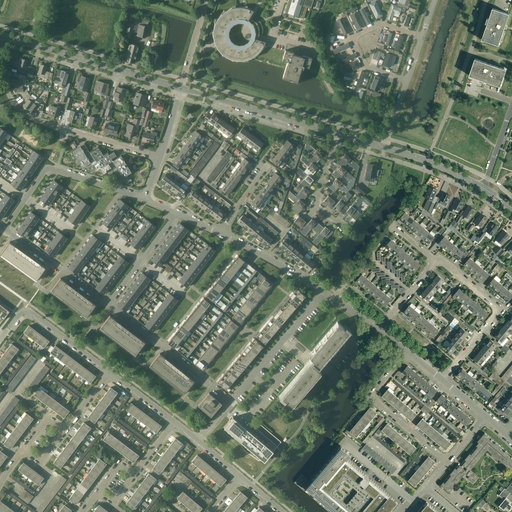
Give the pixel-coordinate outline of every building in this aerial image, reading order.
[(288,0),(284,13),(288,14),(303,19),(307,8),(311,9),(313,0),(288,0)] [(374,17),(380,14),(375,3),(369,5),(374,17)] [(397,18),(399,11),(395,10),(396,7),(391,5),(386,20),(391,21),(392,16),(397,18)] [(213,29),(211,30),(212,34),(214,41),(215,46),(216,47),(218,50),(225,59),(227,58),(233,61),(236,63),(237,61),(248,62),(248,59),(259,56),(258,54),(266,46),(264,45),(265,44),(264,44),(265,42),(254,39),(254,36),(254,33),(254,29),(252,26),(250,23),(247,21),(253,11),(250,9),(248,9),(247,8),(247,6),(244,6),(241,7),(239,7),(236,8),(235,6),(232,8),(226,11),(224,10),(222,13),(218,19),(215,19),(215,22),(213,29)] [(492,8),(487,24),(482,39),(499,45),(505,27),(509,14),(492,8)] [(366,25),(370,24),(362,9),(359,10),(366,25)] [(363,26),(357,12),(349,16),(355,30),(363,26)] [(131,35),(136,36),(139,25),(147,27),(149,21),(129,17),(127,26),(128,26),(125,37),(130,38),(131,35)] [(343,36),(348,33),(341,18),(336,20),(343,36)] [(139,25),(136,36),(145,38),(147,27),(139,25)] [(335,37),(327,34),(325,40),(333,43),(335,37)] [(398,51),(402,36),(397,35),(393,49),(398,51)] [(349,47),(347,43),(333,49),(335,53),(349,47)] [(125,60),(130,62),(134,45),(129,44),(127,51),(126,51),(125,54),(127,54),(125,60)] [(139,46),(134,45),(130,62),(135,63),(136,59),(137,57),(136,56),(139,46)] [(287,62),(285,68),(282,78),(299,83),(304,67),(309,68),(312,58),(303,55),(302,57),(293,54),(294,53),(285,50),(282,60),(287,62)] [(374,51),(371,59),(377,61),(379,56),(382,57),(383,54),(374,51)] [(340,65),(355,58),(353,53),(338,60),(340,65)] [(381,65),(385,67),(390,54),(386,53),(381,65)] [(21,61),(18,71),(33,75),(35,68),(26,65),(27,61),(25,60),(25,59),(24,59),(21,58),(20,60),(21,61)] [(505,72),(503,71),(504,69),(501,68),(482,61),(475,58),(469,75),(495,85),(496,83),(501,84),(505,72)] [(346,74),(359,68),(356,61),(342,66),(346,74)] [(40,66),(37,76),(51,80),(53,73),(45,71),(47,66),(44,66),(44,65),(43,64),(40,63),(39,66),(40,66)] [(56,77),(54,83),(57,84),(66,86),(67,83),(68,83),(70,73),(61,71),(59,77),(56,77)] [(356,86),(365,88),(369,74),(360,72),(356,86)] [(14,87),(26,85),(25,79),(26,76),(19,74),(18,80),(15,80),(13,80),(12,84),(12,85),(14,84),(14,87)] [(78,77),(77,81),(80,82),(77,89),(87,92),(88,86),(90,79),(81,76),(81,77),(78,77)] [(378,92),(381,80),(374,78),(370,90),(378,92)] [(96,87),(95,91),(102,93),(102,94),(106,96),(108,89),(107,88),(108,84),(99,82),(97,88),(96,87)] [(27,91),(26,85),(14,87),(15,90),(13,90),(13,91),(15,94),(17,93),(20,93),(23,97),(29,94),(27,91)] [(118,87),(114,100),(122,102),(126,90),(118,87)] [(136,93),(133,104),(144,107),(146,101),(144,101),(146,95),(136,93)] [(31,96),(29,94),(23,97),(26,102),(24,105),(23,105),(25,109),(26,108),(28,110),(36,100),(31,96)] [(41,104),(36,100),(28,110),(31,111),(30,113),(34,114),(35,112),(36,110),(42,111),(44,105),(41,104)] [(154,100),(151,108),(162,111),(162,110),(163,110),(164,107),(163,107),(164,103),(154,100)] [(50,106),(48,115),(54,117),(55,116),(58,117),(61,107),(57,106),(57,108),(50,106)] [(71,111),(68,121),(75,123),(78,113),(71,111)] [(213,125),(219,118),(214,114),(212,116),(209,113),(203,120),(207,123),(209,121),(213,125)] [(90,116),(87,127),(95,129),(98,118),(90,116)] [(219,118),(213,125),(218,129),(224,122),(219,118)] [(134,119),(133,121),(132,125),(128,124),(124,135),(132,138),(134,130),(137,131),(139,123),(140,121),(134,119)] [(229,125),(224,122),(218,129),(224,132),(229,125)] [(106,124),(104,131),(109,133),(109,132),(116,134),(118,127),(106,124)] [(229,125),(224,132),(229,136),(234,129),(229,125)] [(0,128),(0,135),(5,139),(8,134),(0,128)] [(237,135),(242,139),(248,132),(242,128),(237,135)] [(144,132),(142,141),(142,142),(146,143),(146,142),(147,142),(150,143),(152,144),(153,140),(155,140),(157,133),(152,131),(151,134),(144,132)] [(195,131),(192,136),(199,141),(202,137),(203,137),(204,138),(206,135),(201,131),(199,134),(195,131)] [(253,136),(248,132),(242,139),(247,143),(253,136)] [(195,147),(199,141),(192,136),(188,141),(195,147)] [(253,136),(247,143),(252,147),(258,140),(253,136)] [(263,143),(258,140),(252,147),(258,151),(263,143)] [(287,141),(283,146),(290,151),(294,146),(298,149),(301,150),(302,147),(294,140),(291,144),(287,141)] [(191,152),(195,147),(188,141),(184,146),(191,152)] [(312,155),(308,160),(315,165),(320,158),(322,155),(306,142),(304,148),(312,155)] [(111,159),(116,156),(114,152),(109,155),(107,152),(103,155),(98,147),(90,152),(84,143),(72,151),(82,168),(91,163),(92,165),(87,168),(89,172),(94,169),(96,171),(100,169),(105,177),(114,172),(119,181),(132,173),(121,156),(113,161),(111,159)] [(187,157),(191,152),(184,146),(180,151),(187,157)] [(283,146),(279,151),(287,156),(289,157),(292,153),(290,151),(283,146)] [(33,150),(29,155),(39,162),(43,157),(33,150)] [(183,162),(187,157),(180,151),(176,156),(183,162)] [(279,151),(275,156),(283,161),(287,156),(279,151)] [(242,161),(240,164),(247,169),(251,164),(247,161),(248,158),(242,154),(240,156),(242,158),(241,160),(242,161)] [(308,167),(304,172),(310,177),(316,170),(318,168),(315,165),(308,160),(302,154),(300,160),(308,167)] [(342,156),(336,163),(340,167),(343,168),(347,164),(347,163),(357,172),(359,166),(351,159),(350,159),(345,154),(343,157),(342,156)] [(27,161),(36,167),(39,162),(29,155),(29,156),(31,157),(28,161),(27,161)] [(180,167),(183,162),(176,156),(172,162),(180,167)] [(275,156),(272,161),(279,166),(283,161),(275,156)] [(27,161),(24,165),(33,172),(36,167),(27,161)] [(239,166),(236,169),(243,174),(247,169),(240,164),(238,162),(237,164),(239,166)] [(366,176),(365,180),(370,181),(370,177),(374,178),(377,166),(368,164),(366,176)] [(20,169),(20,170),(30,176),(33,172),(24,165),(21,170),(20,169)] [(300,184),(306,190),(312,183),(311,182),(313,180),(310,177),(304,172),(298,167),(296,172),(304,179),(300,184)] [(338,168),(332,175),(336,179),(338,180),(342,176),(350,182),(353,178),(343,168),(340,167),(338,169),(338,168)] [(236,169),(232,174),(240,179),(243,174),(236,169)] [(20,170),(17,174),(27,181),(30,176),(20,170)] [(275,173),(271,178),(278,183),(282,178),(275,173)] [(14,179),(13,179),(23,186),(27,181),(17,174),(18,175),(15,179),(14,179)] [(232,174),(229,179),(236,184),(240,179),(232,174)] [(160,182),(165,186),(171,178),(166,175),(160,182)] [(176,182),(171,178),(165,186),(170,189),(176,182)] [(271,178),(267,183),(274,188),(278,183),(271,178)] [(10,184),(20,191),(23,186),(13,179),(10,184)] [(225,184),(232,189),(236,184),(229,179),(225,184)] [(334,180),(328,187),(334,193),(338,187),(346,194),(347,192),(349,190),(338,180),(336,179),(334,181),(334,180)] [(54,180),(50,185),(58,191),(62,186),(54,180)] [(175,193),(181,186),(176,182),(170,189),(175,193)] [(218,191),(223,195),(225,192),(228,194),(232,189),(225,184),(223,182),(222,185),(223,186),(221,189),(220,188),(218,191)] [(267,183),(263,188),(270,193),(272,195),(274,193),(272,191),(274,188),(267,183)] [(300,191),(296,196),(302,202),(308,195),(307,194),(309,192),(306,190),(300,184),(299,184),(296,188),(300,191)] [(50,185),(47,190),(55,196),(58,191),(50,185)] [(186,190),(181,186),(175,193),(180,197),(186,190)] [(430,187),(425,198),(432,201),(437,190),(430,187)] [(263,188),(259,193),(266,198),(270,193),(263,188)] [(44,194),(52,200),(55,196),(47,190),(44,194)] [(188,198),(194,201),(199,194),(194,191),(188,198)] [(302,202),(296,196),(290,191),(288,197),(296,204),(291,209),(298,214),(304,207),(303,207),(305,204),(302,202)] [(337,204),(335,207),(337,208),(336,209),(343,215),(347,212),(349,209),(344,205),(351,195),(347,192),(346,194),(341,199),(337,204)] [(259,193),(255,198),(263,204),(266,198),(259,193)] [(440,199),(438,202),(441,203),(442,201),(447,203),(450,196),(443,193),(440,199)] [(48,205),(52,200),(44,194),(40,199),(48,205)] [(204,198),(199,194),(194,201),(199,205),(204,198)] [(6,195),(2,200),(10,205),(14,200),(6,195)] [(349,209),(347,212),(349,213),(348,214),(355,220),(360,214),(355,209),(364,198),(360,195),(349,209)] [(328,196),(323,202),(327,205),(327,206),(332,210),(335,207),(337,204),(341,199),(339,196),(334,201),(328,196)] [(204,198),(199,205),(204,209),(209,202),(204,198)] [(252,204),(250,207),(255,211),(258,208),(259,209),(263,204),(255,198),(252,203),(252,204)] [(456,199),(450,210),(453,212),(455,209),(459,211),(463,203),(456,199)] [(2,200),(0,202),(0,204),(7,210),(10,205),(2,200)] [(76,203),(76,204),(86,211),(90,206),(82,200),(78,205),(76,203)] [(120,200),(116,204),(124,210),(128,206),(120,200)] [(214,206),(209,202),(204,209),(209,213),(214,206)] [(83,216),(86,211),(76,204),(73,208),(83,216)] [(121,215),(124,210),(116,204),(113,209),(121,215)] [(214,206),(209,213),(214,217),(219,210),(214,206)] [(468,206),(463,215),(470,219),(475,210),(468,206)] [(83,216),(73,208),(73,209),(75,210),(71,214),(79,220),(83,216)] [(113,209),(110,213),(117,219),(121,215),(113,209)] [(224,214),(219,210),(214,217),(219,221),(224,214)] [(28,217),(38,224),(41,219),(31,212),(28,217)] [(399,219),(404,223),(410,216),(405,212),(399,219)] [(117,219),(110,213),(106,218),(116,225),(114,224),(117,219)] [(79,220),(71,214),(68,219),(76,225),(79,220)] [(477,219),(474,223),(481,227),(487,218),(481,214),(478,219),(477,219)] [(237,222),(242,226),(248,219),(243,215),(237,222)] [(298,230),(301,232),(308,223),(304,219),(303,220),(299,216),(294,222),(300,227),(298,230)] [(415,221),(410,216),(404,223),(409,227),(415,221)] [(38,224),(28,217),(24,222),(34,229),(38,224)] [(116,225),(106,218),(102,223),(112,230),(116,225)] [(253,223),(248,219),(242,226),(247,230),(253,223)] [(312,219),(308,223),(301,232),(305,236),(311,228),(316,233),(321,226),(315,220),(314,221),(312,219)] [(144,225),(152,231),(155,226),(147,220),(144,225)] [(415,221),(409,227),(414,231),(420,224),(415,221)] [(21,226),(31,233),(34,229),(24,222),(21,226)] [(257,227),(253,223),(247,230),(252,234),(257,227)] [(493,223),(487,231),(492,236),(499,227),(493,223)] [(176,228),(184,234),(188,230),(180,224),(176,228)] [(425,229),(420,224),(414,231),(419,236),(425,229)] [(152,231),(144,225),(140,230),(148,236),(152,231)] [(31,234),(31,233),(21,226),(17,231),(25,237),(29,232),(31,234)] [(324,228),(321,226),(316,233),(315,235),(317,236),(312,242),(316,246),(324,236),(327,238),(333,232),(328,228),(327,229),(325,227),(324,228)] [(257,227),(252,234),(257,238),(262,232),(257,227)] [(181,239),(184,234),(176,228),(173,233),(181,239)] [(419,236),(424,240),(430,233),(425,229),(419,236)] [(145,240),(148,236),(140,230),(137,234),(145,240)] [(504,231),(496,240),(502,245),(510,236),(504,231)] [(59,232),(55,237),(63,243),(67,238),(59,232)] [(267,236),(262,232),(257,238),(261,243),(267,236)] [(181,239),(173,233),(169,237),(177,243),(181,239)] [(430,233),(424,240),(429,244),(434,237),(430,233)] [(133,239),(141,245),(145,240),(137,234),(133,239)] [(89,240),(97,246),(101,241),(93,235),(89,240)] [(272,240),(267,236),(261,243),(266,247),(272,240)] [(52,241),(60,247),(63,243),(55,237),(52,241)] [(174,248),(177,243),(169,237),(166,242),(174,248)] [(287,237),(279,246),(284,250),(290,243),(291,242),(289,241),(290,239),(287,237)] [(444,237),(439,243),(443,247),(449,241),(444,237)] [(141,245),(133,239),(130,243),(137,249),(141,245)] [(97,246),(89,240),(86,245),(94,251),(97,246)] [(385,247),(390,251),(396,244),(391,240),(385,247)] [(49,246),(57,252),(60,247),(52,241),(49,246)] [(449,241),(443,247),(448,252),(454,245),(449,241)] [(1,254),(0,254),(0,255),(36,281),(37,280),(46,268),(40,263),(15,246),(11,243),(9,242),(1,254)] [(162,246),(170,252),(174,248),(166,242),(162,246)] [(284,251),(286,253),(289,254),(296,245),(294,244),(292,246),(290,243),(284,250),(284,251)] [(207,244),(203,249),(211,255),(215,250),(207,244)] [(401,248),(396,244),(390,251),(395,255),(401,248)] [(94,251),(86,245),(82,249),(92,257),(92,256),(90,255),(94,251)] [(296,245),(289,254),(294,259),(299,252),(301,249),(297,245),(296,245)] [(454,245),(448,252),(453,256),(459,249),(454,245)] [(57,252),(49,246),(45,251),(53,257),(57,252)] [(159,251),(167,257),(170,252),(162,246),(159,251)] [(459,249),(453,256),(458,260),(459,259),(461,261),(463,259),(468,253),(461,247),(459,249)] [(406,252),(401,248),(395,255),(400,259),(406,252)] [(79,254),(89,261),(92,257),(82,249),(79,254)] [(203,249),(200,253),(208,259),(211,255),(203,249)] [(155,256),(163,262),(167,257),(159,251),(155,256)] [(299,252),(294,259),(298,263),(304,256),(303,254),(299,252)] [(410,256),(406,252),(400,259),(405,263),(410,256)] [(208,259),(200,253),(196,258),(204,264),(208,259)] [(87,260),(89,261),(79,254),(75,258),(85,266),(86,265),(84,264),(87,260)] [(117,261),(124,267),(128,262),(120,256),(117,261)] [(163,262),(155,256),(152,260),(160,266),(163,262)] [(245,261),(243,260),(238,256),(234,260),(239,264),(241,266),(245,261)] [(304,256),(298,263),(303,267),(309,260),(308,259),(304,256)] [(415,261),(410,256),(405,263),(410,267),(415,261)] [(82,270),(85,266),(75,258),(72,263),(82,270)] [(193,263),(201,269),(204,264),(196,258),(193,263)] [(469,269),(474,262),(470,258),(464,265),(469,269)] [(245,261),(243,260),(210,300),(212,301),(217,306),(224,311),(257,271),(245,261)] [(231,262),(232,263),(231,265),(236,269),(237,270),(241,266),(239,264),(234,260),(231,262)] [(309,260),(303,267),(308,271),(310,269),(313,271),(318,265),(313,261),(312,262),(309,260)] [(117,261),(113,265),(121,271),(124,267),(117,261)] [(420,265),(415,261),(410,267),(414,272),(420,265)] [(479,266),(474,262),(469,269),(473,273),(479,266)] [(82,270),(72,263),(68,267),(78,275),(82,270)] [(193,263),(190,267),(197,273),(201,269),(193,263)] [(228,267),(227,269),(232,273),(234,275),(237,270),(236,269),(231,265),(230,264),(228,267)] [(113,265),(110,270),(118,276),(121,271),(113,265)] [(479,266),(473,273),(478,277),(484,270),(479,266)] [(194,278),(197,273),(190,267),(186,272),(194,278)] [(224,271),(225,272),(224,273),(223,274),(229,278),(230,279),(234,275),(232,273),(227,269),(227,268),(224,271)] [(114,280),(118,276),(110,270),(106,274),(114,280)] [(489,274),(484,270),(478,277),(483,281),(489,274)] [(186,272),(183,276),(191,282),(194,278),(186,272)] [(139,278),(147,284),(150,279),(142,273),(139,278)] [(221,276),(220,278),(225,282),(226,283),(230,279),(229,278),(223,274),(224,273),(223,273),(221,276)] [(272,286),(271,286),(273,284),(260,273),(257,277),(261,281),(261,282),(269,288),(269,289),(272,286)] [(114,280),(106,274),(103,279),(111,285),(114,280)] [(361,285),(367,279),(362,274),(356,281),(361,285)] [(438,275),(433,280),(440,286),(444,281),(438,275)] [(191,282),(183,276),(179,281),(187,287),(191,282)] [(217,280),(218,281),(216,282),(216,283),(221,287),(223,288),(226,283),(225,282),(220,278),(219,277),(217,280)] [(51,290),(50,291),(50,292),(86,318),(87,317),(96,305),(90,300),(66,282),(65,281),(62,279),(60,278),(51,290)] [(147,284),(139,278),(135,282),(143,288),(147,284)] [(493,289),(499,282),(494,278),(488,285),(493,289)] [(111,285),(103,279),(99,283),(107,289),(111,285)] [(367,279),(361,285),(366,289),(372,283),(367,279)] [(436,291),(440,286),(433,280),(429,285),(436,291)] [(140,293),(143,288),(135,282),(132,287),(140,293)] [(216,283),(216,282),(214,285),(213,287),(218,291),(219,292),(223,288),(221,287),(216,283)] [(269,288),(261,282),(257,287),(265,293),(269,288)] [(493,289),(498,293),(503,287),(499,282),(493,289)] [(104,294),(107,289),(99,283),(96,288),(104,294)] [(366,289),(371,293),(376,287),(372,283),(366,289)] [(255,285),(252,290),(254,291),(262,297),(262,298),(264,295),(264,294),(265,293),(257,287),(255,285)] [(429,285),(425,290),(432,295),(436,291),(429,285)] [(210,289),(211,290),(209,291),(214,295),(216,297),(219,292),(218,291),(213,287),(212,286),(210,289)] [(128,291),(136,297),(140,293),(132,287),(128,291)] [(381,291),(376,287),(371,293),(375,298),(381,291)] [(502,297),(508,291),(503,287),(498,293),(502,297)] [(297,289),(293,293),(302,300),(305,296),(297,289)] [(454,295),(458,300),(464,293),(459,289),(454,295)] [(432,295),(425,290),(421,295),(428,300),(432,295)] [(128,291),(125,296),(133,302),(136,297),(128,291)] [(207,294),(205,296),(210,300),(212,301),(216,297),(214,295),(209,291),(206,294),(207,294)] [(254,291),(250,295),(258,302),(262,297),(254,291)] [(386,295),(381,291),(375,298),(380,302),(386,295)] [(511,296),(511,293),(508,291),(502,297),(507,302),(511,296)] [(293,293),(290,297),(298,304),(299,304),(302,300),(293,293)] [(458,300),(463,304),(469,297),(464,293),(458,300)] [(166,298),(174,304),(177,299),(169,294),(166,298)] [(246,300),(254,306),(255,307),(257,304),(257,303),(258,302),(250,295),(246,300)] [(391,299),(386,295),(380,302),(385,306),(391,299)] [(129,306),(133,302),(125,296),(121,300),(129,306)] [(290,297),(287,301),(295,308),(299,304),(298,304),(290,297)] [(469,297),(463,304),(468,308),(474,301),(469,297)] [(162,303),(170,309),(174,304),(166,298),(162,303)] [(210,303),(209,302),(204,298),(202,300),(199,302),(200,303),(205,307),(207,308),(210,303)] [(126,311),(129,306),(121,300),(118,305),(126,311)] [(246,300),(243,304),(251,311),(254,306),(246,300)] [(287,301),(283,305),(291,312),(292,312),(295,308),(287,301)] [(468,308),(473,312),(479,305),(474,301),(468,308)] [(187,358),(223,313),(209,302),(173,347),(174,348),(184,356),(187,358)] [(170,309),(162,303),(159,307),(167,313),(170,309)] [(200,303),(199,304),(198,304),(196,307),(202,311),(203,312),(207,308),(205,307),(200,303)] [(239,309),(247,315),(248,316),(250,313),(250,312),(251,311),(243,304),(239,309)] [(283,305),(280,309),(288,316),(292,312),(291,312),(283,305)] [(409,305),(404,312),(409,316),(414,309),(409,305)] [(479,305),(473,312),(478,316),(483,309),(479,305)] [(159,307),(155,312),(163,318),(167,313),(159,307)] [(196,307),(195,309),(194,308),(192,311),(193,312),(198,316),(200,317),(203,312),(202,311),(196,307)] [(5,308),(0,314),(0,316),(4,319),(10,311),(5,308)] [(239,309),(236,313),(244,320),(247,315),(239,309)] [(280,309),(277,313),(285,320),(288,316),(280,309)] [(414,309),(409,316),(413,320),(419,314),(414,309)] [(488,313),(483,309),(478,316),(483,320),(488,313)] [(155,312),(152,316),(160,322),(163,318),(155,312)] [(193,312),(191,313),(188,316),(189,316),(194,320),(196,321),(200,317),(198,316),(193,312)] [(444,317),(450,323),(455,318),(448,312),(444,317)] [(242,321),(244,320),(236,313),(232,318),(240,324),(241,324),(243,322),(242,321)] [(277,313),(273,317),(281,324),(282,324),(285,320),(277,313)] [(419,314),(413,320),(418,325),(424,318),(426,316),(423,314),(422,316),(419,314)] [(101,327),(99,329),(135,356),(136,354),(145,342),(139,338),(116,320),(115,319),(111,316),(110,315),(103,324),(101,327)] [(152,316),(149,321),(156,327),(160,322),(152,316)] [(189,316),(188,318),(187,317),(185,320),(186,321),(186,320),(191,325),(192,326),(196,321),(194,320),(189,316)] [(273,317),(270,321),(278,328),(282,324),(281,324),(273,317)] [(441,317),(439,319),(443,322),(442,323),(446,326),(448,323),(446,321),(441,317)] [(424,318),(418,325),(423,328),(429,322),(430,320),(428,318),(427,320),(424,318)] [(186,320),(186,321),(184,322),(181,325),(182,325),(187,329),(189,330),(192,326),(191,325),(186,320)] [(231,320),(227,324),(235,330),(238,326),(231,320)] [(153,332),(156,327),(149,321),(145,326),(153,332)] [(270,321),(267,325),(275,332),(278,328),(270,321)] [(312,352),(309,355),(312,358),(310,359),(316,364),(317,362),(319,364),(348,331),(347,330),(343,326),(338,322),(312,351),(312,352)] [(429,322),(423,328),(428,333),(434,326),(429,322)] [(227,324),(223,328),(231,335),(233,333),(233,334),(236,331),(235,330),(227,324)] [(24,332),(29,336),(34,329),(29,325),(24,332)] [(182,325),(181,327),(180,326),(178,329),(178,330),(179,329),(184,333),(185,335),(189,330),(187,329),(182,325)] [(267,325),(263,329),(271,336),(272,336),(275,332),(267,325)] [(434,326),(428,333),(433,337),(439,330),(434,326)] [(459,326),(455,331),(457,333),(464,339),(468,334),(462,328),(459,326)] [(504,327),(499,332),(506,337),(510,332),(504,327)] [(223,328),(220,333),(228,339),(231,335),(223,328)] [(39,333),(34,329),(29,336),(34,340),(39,333)] [(179,329),(178,330),(177,331),(174,333),(175,334),(180,338),(182,339),(185,335),(184,333),(179,329)] [(263,329),(260,333),(268,340),(272,336),(271,336),(263,329)] [(506,337),(499,332),(495,337),(502,342),(506,337)] [(34,340),(39,344),(44,337),(39,333),(34,340)] [(220,333),(216,337),(224,344),(225,342),(226,343),(228,340),(228,339),(220,333)] [(260,333),(256,337),(264,344),(265,344),(268,340),(260,333)] [(457,333),(453,338),(460,343),(464,339),(457,333)] [(175,334),(174,336),(173,335),(171,338),(177,342),(178,344),(182,339),(180,338),(175,334)] [(49,341),(44,337),(39,344),(44,348),(49,341)] [(216,337),(213,342),(221,348),(224,344),(216,337)] [(171,338),(168,343),(173,347),(174,348),(178,344),(177,342),(171,338)] [(453,338),(449,342),(456,348),(460,343),(453,338)] [(260,350),(263,346),(255,339),(251,343),(259,350),(260,350)] [(486,344),(493,350),(497,345),(490,339),(486,344)] [(213,342),(209,346),(217,353),(218,351),(219,352),(221,349),(221,348),(213,342)] [(449,342),(445,347),(452,353),(456,348),(449,342)] [(256,354),(260,350),(259,350),(251,343),(248,347),(256,354)] [(11,344),(8,349),(15,354),(18,349),(11,344)] [(493,350),(486,344),(482,349),(489,355),(493,350)] [(50,353),(55,356),(60,349),(55,346),(50,353)] [(209,346),(206,351),(213,357),(217,353),(209,346)] [(253,358),(256,354),(248,347),(244,351),(252,358),(253,358)] [(15,354),(8,349),(4,354),(11,359),(15,354)] [(65,353),(60,349),(55,356),(60,360),(65,353)] [(489,355),(482,349),(478,354),(485,360),(489,355)] [(206,351),(202,355),(210,361),(211,360),(212,360),(214,358),(213,357),(206,351)] [(249,362),(253,358),(252,358),(244,351),(241,355),(249,362)] [(65,364),(70,357),(65,353),(60,360),(65,364)] [(150,365),(149,366),(149,367),(183,394),(184,394),(185,393),(194,381),(189,376),(165,358),(165,357),(161,354),(160,353),(150,365)] [(4,354),(0,358),(0,359),(7,364),(11,359),(4,354)] [(485,360),(478,354),(474,359),(480,365),(485,360)] [(202,355),(198,359),(206,366),(210,361),(202,355)] [(238,359),(246,366),(249,362),(241,355),(238,359)] [(75,361),(70,357),(65,364),(70,368),(75,361)] [(205,369),(207,366),(206,366),(198,359),(194,364),(202,371),(204,369),(205,369)] [(242,370),(243,370),(246,366),(238,359),(234,363),(242,370)] [(305,368),(282,395),(285,398),(291,404),(292,404),(316,376),(320,371),(320,370),(314,366),(316,364),(310,359),(306,365),(307,366),(305,368)] [(70,368),(75,372),(80,365),(75,361),(70,368)] [(239,374),(243,370),(242,370),(234,363),(231,367),(239,374)] [(85,368),(80,365),(75,372),(80,375),(85,368)] [(403,366),(399,371),(401,373),(402,372),(407,376),(412,370),(408,366),(406,368),(403,366)] [(236,378),(239,374),(231,367),(227,371),(236,378)] [(80,375),(85,379),(90,372),(85,368),(80,375)] [(462,380),(468,373),(463,369),(457,376),(462,380)] [(412,370),(407,376),(410,379),(409,379),(411,381),(412,380),(417,374),(412,370)] [(227,371),(224,375),(232,382),(233,382),(236,378),(227,371)] [(96,376),(90,372),(85,379),(90,383),(96,376)] [(468,373),(462,380),(466,384),(472,377),(468,373)] [(417,374),(412,380),(417,385),(422,378),(417,374)] [(232,382),(224,375),(221,379),(229,386),(233,382),(232,382)] [(477,381),(472,377),(466,384),(471,388),(477,381)] [(422,378),(417,385),(422,389),(427,382),(422,378)] [(221,379),(217,383),(226,390),(229,386),(221,379)] [(482,385),(477,381),(471,388),(476,392),(482,385)] [(427,382),(422,389),(427,393),(432,386),(427,382)] [(476,392),(481,396),(487,389),(482,385),(476,392)] [(432,386),(427,393),(432,397),(437,391),(432,386)] [(110,387),(106,392),(113,398),(117,393),(110,387)] [(33,395),(39,399),(44,392),(39,388),(33,395)] [(382,396),(387,400),(393,393),(388,389),(382,396)] [(492,393),(487,389),(481,396),(486,400),(492,393)] [(49,395),(44,392),(39,399),(44,403),(49,395)] [(103,398),(110,403),(113,398),(106,392),(103,398)] [(222,404),(209,393),(198,406),(211,417),(222,404)] [(398,398),(393,393),(387,400),(392,404),(398,398)] [(44,403),(49,406),(54,399),(49,395),(44,403)] [(441,405),(447,399),(442,395),(436,401),(441,405)] [(103,398),(99,403),(106,408),(110,403),(103,398)] [(402,402),(398,398),(392,404),(397,408),(402,402)] [(59,403),(54,399),(49,406),(54,410),(59,403)] [(447,399),(441,405),(446,409),(452,403),(447,399)] [(401,412),(407,406),(402,402),(397,408),(401,412)] [(54,410),(59,414),(64,407),(59,403),(54,410)] [(106,408),(99,403),(95,408),(102,413),(106,408)] [(126,410),(131,414),(136,407),(131,403),(126,410)] [(452,403),(446,409),(451,413),(456,407),(452,403)] [(511,409),(504,404),(500,409),(507,414),(511,409)] [(406,416),(412,410),(407,406),(401,412),(406,416)] [(69,411),(64,407),(59,414),(64,418),(69,411)] [(141,411),(136,407),(131,414),(136,418),(141,411)] [(370,407),(366,412),(373,418),(377,413),(370,407)] [(456,407),(451,413),(456,418),(461,411),(456,407)] [(95,408),(91,413),(98,418),(102,413),(95,408)] [(412,410),(406,416),(411,421),(417,414),(412,410)] [(136,418),(141,421),(146,414),(141,411),(136,418)] [(461,422),(466,415),(461,411),(456,418),(461,422)] [(366,412),(362,417),(369,422),(373,418),(366,412)] [(26,413),(22,418),(29,424),(33,419),(26,413)] [(94,423),(98,418),(91,413),(87,418),(94,423)] [(151,418),(146,414),(141,421),(146,425),(151,418)] [(466,415),(461,422),(466,426),(471,419),(466,415)] [(230,420),(224,428),(261,459),(270,449),(233,417),(230,420)] [(358,422),(365,427),(369,422),(362,417),(358,422)] [(22,418),(18,423),(25,429),(29,424),(22,418)] [(146,425),(151,429),(156,422),(151,418),(146,425)] [(417,425),(421,429),(427,423),(422,418),(417,425)] [(114,420),(112,422),(115,425),(115,424),(120,428),(122,426),(117,422),(114,420)] [(84,422),(80,428),(87,433),(91,428),(84,422)] [(161,426),(156,422),(151,429),(156,433),(161,426)] [(358,422),(354,426),(361,432),(365,427),(358,422)] [(18,423),(15,428),(22,434),(25,429),(18,423)] [(381,426),(376,432),(379,435),(381,432),(383,433),(384,432),(387,434),(392,427),(387,423),(384,428),(381,426)] [(432,427),(427,423),(421,429),(426,433),(432,427)] [(356,437),(361,432),(354,426),(350,431),(356,437)] [(392,427),(387,434),(391,438),(397,431),(392,427)] [(432,427),(426,433),(431,437),(437,431),(432,427)] [(11,433),(18,439),(22,434),(15,428),(11,433)] [(80,428),(76,433),(83,438),(87,433),(80,428)] [(266,429),(262,434),(277,447),(281,442),(266,429)] [(397,431),(391,438),(396,442),(402,436),(397,431)] [(442,435),(437,431),(431,437),(436,442),(442,435)] [(103,439),(108,443),(114,436),(109,432),(103,439)] [(11,433),(7,438),(14,444),(18,439),(11,433)] [(76,433),(72,438),(79,443),(81,444),(83,442),(81,440),(83,438),(76,433)] [(477,442),(479,443),(487,450),(511,470),(511,458),(507,454),(508,453),(505,450),(504,452),(500,449),(501,447),(495,442),(494,443),(487,437),(488,436),(484,433),(477,442)] [(446,439),(442,435),(436,442),(441,446),(446,439)] [(119,440),(114,436),(108,443),(114,447),(119,440)] [(402,436),(396,442),(401,446),(406,440),(402,436)] [(14,444),(7,438),(3,444),(10,449),(14,444)] [(72,438),(68,443),(75,448),(79,443),(72,438)] [(175,438),(172,443),(179,449),(182,444),(175,438)] [(446,439),(441,446),(446,450),(451,443),(446,439)] [(119,440),(114,447),(119,451),(124,444),(119,440)] [(406,440),(401,446),(406,451),(412,444),(406,440)] [(68,443),(65,448),(72,453),(75,448),(68,443)] [(172,443),(168,448),(175,454),(179,449),(172,443)] [(487,450),(479,443),(476,446),(478,447),(471,455),(470,453),(465,459),(466,461),(463,465),(462,467),(460,465),(456,469),(455,468),(450,474),(451,476),(445,483),(443,482),(441,485),(449,492),(465,473),(469,476),(468,478),(473,483),(478,477),(470,470),(487,450)] [(129,448),(124,444),(119,451),(124,455),(129,448)] [(412,444),(406,451),(411,455),(417,448),(412,444)] [(338,451),(307,488),(334,511),(393,511),(400,504),(348,460),(352,455),(342,446),(338,451)] [(65,448),(61,453),(68,458),(72,453),(65,448)] [(134,452),(129,448),(124,455),(128,459),(134,452)] [(175,454),(168,448),(164,453),(171,459),(175,454)] [(139,456),(134,452),(128,459),(134,463),(139,456)] [(61,453),(57,458),(64,463),(68,458),(61,453)] [(164,453),(160,458),(167,464),(171,459),(164,453)] [(191,462),(196,466),(202,459),(197,455),(191,462)] [(429,456),(425,461),(431,467),(435,462),(429,456)] [(57,458),(53,463),(60,468),(64,463),(57,458)] [(100,458),(95,464),(102,469),(106,464),(100,458)] [(160,458),(156,463),(163,469),(167,464),(160,458)] [(207,463),(202,459),(196,466),(201,470),(207,463)] [(425,461),(420,466),(427,472),(431,467),(425,461)] [(18,470),(23,473),(28,466),(23,462),(18,470)] [(159,474),(163,469),(156,463),(152,469),(159,474)] [(212,467),(207,463),(201,470),(206,474),(212,467)] [(95,464),(92,469),(99,474),(102,469),(95,464)] [(33,470),(28,466),(23,473),(28,477),(33,470)] [(423,477),(427,472),(420,466),(416,471),(423,477)] [(216,471),(212,467),(206,474),(211,478),(216,471)] [(92,469),(88,474),(95,479),(99,474),(92,469)] [(28,477),(33,481),(39,474),(33,470),(28,477)] [(221,475),(216,471),(211,478),(215,482),(221,475)] [(416,471),(412,476),(419,481),(423,477),(416,471)] [(149,473),(145,478),(152,484),(156,479),(149,473)] [(44,478),(39,474),(33,481),(38,485),(44,478)] [(88,474),(84,479),(91,484),(95,479),(88,474)] [(221,475),(215,482),(220,486),(226,480),(221,475)] [(419,481),(412,476),(408,481),(415,486),(419,481)] [(145,478),(141,483),(148,489),(152,484),(145,478)] [(84,479),(80,484),(87,489),(91,484),(84,479)] [(148,489),(141,483),(137,488),(144,494),(148,489)] [(77,488),(76,489),(83,494),(87,489),(80,484),(77,488)] [(499,489),(502,491),(499,495),(504,500),(499,506),(504,510),(505,508),(509,511),(511,507),(511,505),(509,503),(511,502),(506,498),(510,493),(502,486),(499,489)] [(75,491),(73,494),(80,499),(83,494),(76,489),(77,488),(75,487),(73,489),(75,491)] [(137,488),(133,493),(141,499),(144,494),(137,488)] [(179,490),(174,496),(177,498),(182,502),(187,496),(183,492),(182,492),(179,490)] [(236,497),(243,502),(247,497),(240,492),(236,497)] [(133,493),(130,499),(137,504),(141,499),(133,493)] [(73,494),(69,499),(76,504),(80,499),(73,494)] [(187,496),(182,502),(187,507),(192,500),(187,496)] [(236,497),(232,501),(239,507),(243,502),(236,497)] [(133,509),(137,504),(130,499),(126,504),(133,509)] [(192,500),(187,507),(192,511),(197,504),(192,500)] [(228,506),(235,511),(239,507),(232,501),(228,506)] [(438,511),(426,501),(417,511),(438,511)] [(486,502),(482,506),(487,510),(491,506),(486,502)]
